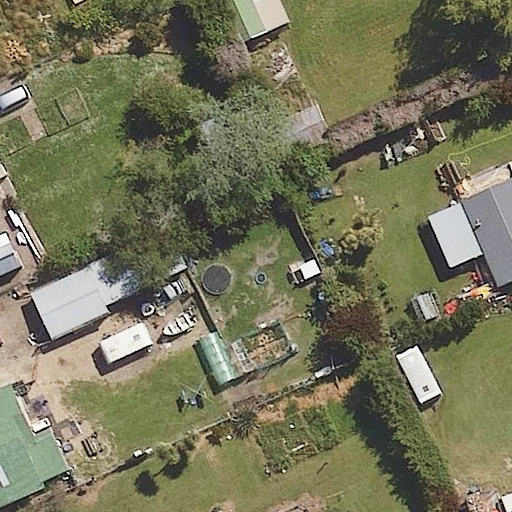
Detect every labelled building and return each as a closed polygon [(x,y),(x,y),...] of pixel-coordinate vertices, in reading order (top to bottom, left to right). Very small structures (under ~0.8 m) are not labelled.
[(228,0),(246,40),(290,21),(280,0),(228,0)] [(511,279),(511,178),(430,216),(453,266),(486,251),(501,284),(511,279)] [(54,338),(108,312),(105,305),(190,265),(172,227),(33,292),(54,338)] [(0,275),(22,266),(8,232),(0,234),(0,275)] [(37,432),(14,384),(0,390),(0,505),(69,472),(47,427),(37,432)]
